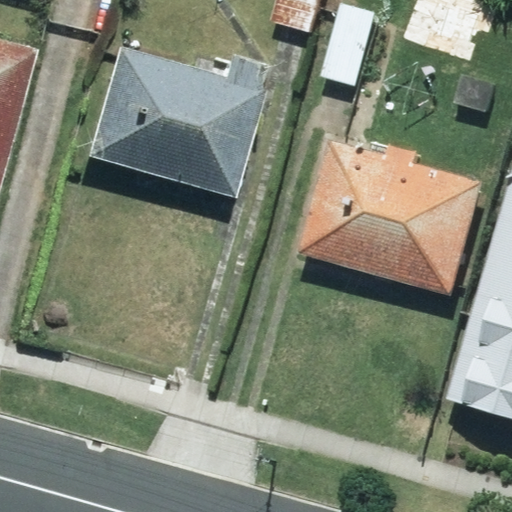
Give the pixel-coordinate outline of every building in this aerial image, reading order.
[(336,0),(283,0),(278,29),(330,38),(336,0)] [(394,4),(378,0),(348,0),(324,97),(367,108),(394,4)] [(0,206),(44,46),(0,34),(0,206)] [(233,72),(127,42),(95,153),(243,193),(276,84),(269,82),(275,60),(240,49),(233,72)] [(511,114),(511,72),(480,62),(466,108),(510,121),(511,114)] [(404,153),(347,137),(316,249),(467,291),(498,179),(429,160),(432,149),(407,141),(404,153)] [(511,409),(511,230),(463,395),(511,409)]
